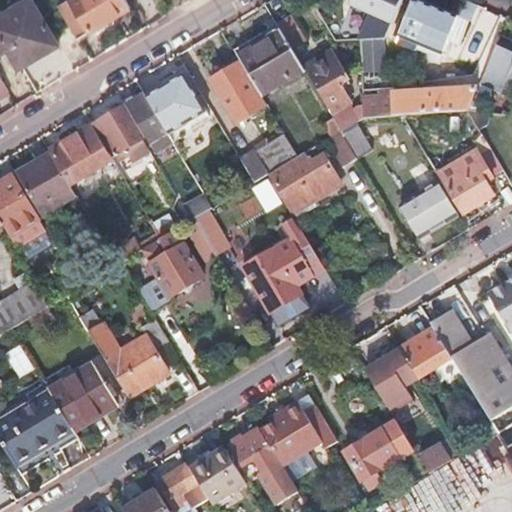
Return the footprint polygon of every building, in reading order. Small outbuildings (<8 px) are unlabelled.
[(60,46),(30,0),(27,0),(0,16),(0,45),(3,43),(20,70),(60,46)] [(69,0),(58,7),(78,39),(129,8),(124,0),(69,0)] [(124,0),(129,8),(134,17),(160,0),(124,0)] [(352,0),(349,7),(390,25),(402,0),(352,0)] [(442,57),(457,18),(415,2),(403,31),(397,29),(394,36),(400,38),(399,40),(442,57)] [(291,18),(277,27),(280,32),(291,51),(306,42),(291,18)] [(280,32),(237,58),(258,92),(261,98),(304,72),(303,71),(291,51),(280,32)] [(363,32),(364,68),(384,68),(383,32),(363,32)] [(511,43),(501,39),(483,78),(480,84),(508,97),(511,86),(511,43)] [(303,71),(304,72),(329,114),(348,103),(338,85),(345,80),(330,55),(303,71)] [(261,98),(258,92),(254,94),(237,65),(211,81),(237,125),(267,107),(261,98)] [(379,104),(363,105),(363,113),(364,118),(401,116),(466,111),(468,111),(480,84),(483,78),(472,74),(466,89),(392,94),(392,98),(378,99),(379,104)] [(183,76),(146,99),(167,134),(168,136),(206,114),(183,76)] [(0,98),(9,93),(0,78),(0,98)] [(128,106),(127,107),(146,139),(146,140),(155,155),(173,144),(168,136),(167,134),(146,99),(145,96),(133,103),(128,106)] [(355,114),(348,103),(329,114),(340,132),(359,121),(355,114)] [(146,139),(127,107),(95,126),(115,158),(116,157),(126,151),(130,157),(133,163),(149,153),(143,142),(146,140),(146,139)] [(355,114),(359,121),(364,118),(363,113),(355,114)] [(173,144),(173,145),(193,133),(191,129),(208,118),(206,114),(168,136),(173,144)] [(272,143),(242,162),(255,184),(267,176),(298,158),(272,115),(259,123),(272,143)] [(50,154),(51,156),(71,189),(114,163),(93,129),(92,129),(99,141),(88,147),(81,135),(50,154)] [(92,129),(81,135),(88,147),(99,141),(92,129)] [(357,129),(345,136),(359,160),(372,152),(357,129)] [(357,160),(343,137),(329,145),(343,169),(357,160)] [(503,171),(487,146),(437,176),(461,216),(493,197),(485,184),(492,179),(491,178),(503,171)] [(126,151),(116,157),(120,163),(130,157),(126,151)] [(298,158),(267,176),(273,185),(277,183),(284,195),(282,197),(291,212),(312,199),(313,201),(340,186),(324,157),(310,166),(303,155),(298,158)] [(51,156),(17,176),(42,218),(76,198),(71,189),(51,156)] [(0,221),(3,227),(11,240),(41,222),(13,177),(0,184),(0,221)] [(410,184),(418,197),(404,205),(423,237),(458,216),(439,185),(427,192),(419,179),(410,184)] [(176,213),(185,226),(194,220),(206,213),(212,210),(204,196),(176,213)] [(206,213),(194,220),(201,231),(209,244),(219,260),(230,254),(206,213)] [(41,222),(11,240),(17,250),(46,232),(41,222)] [(209,244),(201,231),(193,236),(201,249),(209,244)] [(138,293),(153,316),(173,304),(170,299),(204,279),(175,232),(160,241),(142,252),(141,252),(158,281),(138,293)] [(296,289),(324,271),(301,232),(288,240),(289,242),(242,270),(270,315),(290,303),(301,297),(296,289)] [(111,256),(117,267),(121,264),(141,252),(142,252),(136,241),(111,256)] [(511,275),(485,291),(511,334),(511,333),(511,275)] [(34,284),(0,305),(0,306),(14,329),(48,308),(34,284)] [(293,309),(290,303),(270,315),(274,321),(280,323),(292,315),(293,309)] [(0,306),(0,337),(12,330),(14,329),(0,306)] [(430,325),(433,331),(463,378),(491,423),(511,409),(511,372),(489,336),(472,346),(451,312),(430,325)] [(104,323),(88,332),(129,400),(169,376),(155,352),(169,344),(157,323),(143,332),(146,338),(121,352),(104,323)] [(433,331),(399,351),(417,380),(418,381),(438,368),(449,386),(463,378),(433,331)] [(417,380),(399,351),(365,372),(391,414),(413,401),(405,388),(418,381),(417,380)] [(51,394),(74,434),(117,408),(94,369),(51,394)] [(51,394),(47,389),(31,400),(36,409),(0,431),(0,438),(21,473),(77,438),(74,434),(51,394)] [(261,432),(283,468),(308,453),(322,445),(325,451),(327,450),(337,444),(319,413),(307,420),(304,416),(297,404),(284,412),(287,416),(276,423),(261,432)] [(319,413),(316,408),(304,416),(307,420),(319,413)] [(274,419),(276,423),(287,416),(284,412),(274,419)] [(397,423),(382,432),(344,454),(369,492),(383,482),(378,474),(400,460),(415,451),(397,423)] [(279,464),(259,432),(232,448),(242,464),(254,458),(264,473),(279,464)] [(426,470),(430,476),(464,455),(452,438),(420,457),(428,470),(426,470)] [(191,470),(210,500),(213,506),(247,485),(225,449),(191,470)] [(171,505),(166,508),(169,511),(195,511),(196,511),(195,509),(210,500),(191,470),(188,466),(159,483),(171,505)] [(156,491),(122,511),(169,511),(166,508),(156,491)]
